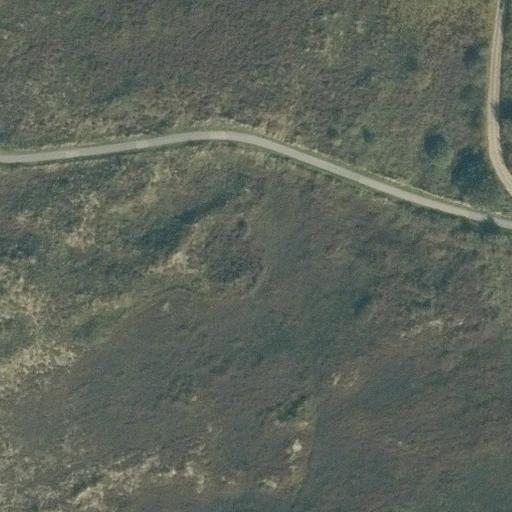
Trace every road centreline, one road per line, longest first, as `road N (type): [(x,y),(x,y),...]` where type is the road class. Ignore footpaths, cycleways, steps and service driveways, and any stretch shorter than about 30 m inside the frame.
road 1 (unknown): [(511,215),(226,130),(0,150)]
road 2 (track): [(511,185),(488,146),(500,0)]
